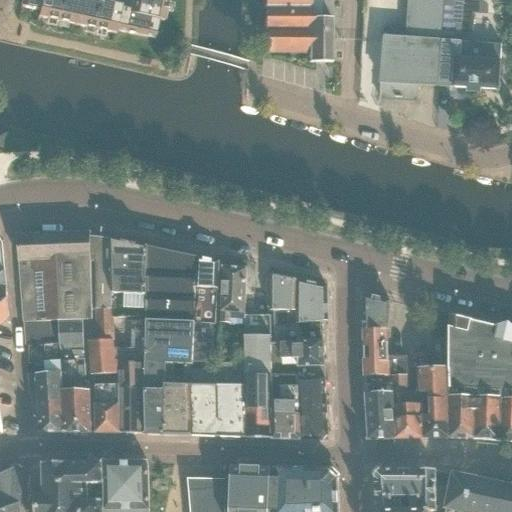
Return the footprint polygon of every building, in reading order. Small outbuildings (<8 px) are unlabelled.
[(131,0),(129,11),(120,9),(122,0),(119,0),(21,0),(20,7),(39,11),(37,18),(114,35),(115,31),(154,40),(158,21),(163,22),(167,0),(131,0)] [(265,0),(265,53),(309,53),(309,56),(313,59),(318,60),(322,60),(327,59),(331,56),(331,53),(332,19),(321,19),(320,0),(265,0)] [(439,87),(442,33),(444,0),(408,0),(405,38),(386,37),(382,83),(381,83),(380,100),(417,102),(419,85),(439,87)] [(442,33),(439,87),(467,88),(467,93),(480,93),(480,89),(499,90),(501,45),(461,42),(462,34),(472,34),(474,13),(487,14),(488,5),(482,4),(482,0),(461,0),(459,34),(442,33)] [(24,325),(83,321),(93,320),(91,237),(90,234),(17,236),(24,325)] [(113,313),(111,240),(96,238),(98,313),(113,313)] [(147,318),(149,248),(111,240),(113,313),(113,318),(147,318)] [(193,366),(193,362),(195,323),(198,259),(149,248),(147,318),(146,350),(145,376),(146,435),(165,436),(165,386),(174,386),(174,366),(179,366),(193,366)] [(195,323),(214,324),(216,324),(219,263),(198,259),(195,323)] [(245,326),(245,316),(245,314),(247,269),(223,268),(221,312),(221,324),(245,326)] [(296,311),(297,281),(271,275),(271,311),(296,311)] [(326,287),(297,281),(296,311),(297,343),(324,342),(323,322),(327,322),(326,287)] [(6,289),(0,295),(0,323),(9,316),(6,289)] [(364,330),(388,329),(390,301),(363,295),(363,296),(364,330)] [(113,313),(98,313),(98,341),(113,341),(114,341),(113,318),(113,313)] [(511,330),(496,326),(496,327),(481,324),(473,322),(473,321),(449,315),(449,357),(449,370),(449,419),(450,439),(475,439),(500,442),(501,442),(511,442),(511,330)] [(272,389),(272,376),(271,344),(271,316),(245,316),(245,326),(245,363),(245,387),(246,439),(273,440),(272,405),(272,389)] [(59,347),(84,346),(83,321),(24,325),(26,345),(27,345),(58,343),(59,347)] [(214,339),(214,324),(195,323),(193,362),(212,363),(214,363),(214,339)] [(388,378),(388,356),(388,330),(388,329),(364,330),(365,377),(365,385),(393,384),(393,378),(388,378)] [(98,341),(90,342),(93,375),(119,374),(118,360),(115,360),(114,349),(113,341),(98,341)] [(298,368),(325,367),(324,342),(297,343),(271,344),(272,376),(298,376),(298,368)] [(63,433),(59,347),(58,343),(27,345),(28,365),(45,364),(46,374),(28,375),(30,392),(38,392),(40,433),(63,433)] [(59,347),(63,433),(92,434),(90,391),(87,391),(84,346),(59,347)] [(145,376),(146,350),(114,349),(115,360),(118,360),(119,374),(119,386),(117,386),(119,434),(146,435),(145,376)] [(428,370),(427,351),(419,351),(420,370),(419,371),(420,394),(422,394),(422,405),(408,405),(407,376),(408,376),(407,356),(388,356),(388,378),(393,378),(393,384),(396,440),(423,439),(450,439),(449,419),(449,370),(428,370)] [(212,371),(212,363),(193,362),(193,366),(192,386),(214,387),(244,387),(245,387),(245,363),(218,363),(218,371),(212,371)] [(190,437),(192,386),(193,366),(179,366),(179,370),(183,370),(183,386),(174,386),(165,386),(165,436),(190,437)] [(179,370),(179,366),(174,366),(174,386),(183,386),(183,370),(179,370)] [(299,390),(300,440),(300,441),(324,441),(328,437),(328,435),(325,367),(298,368),(298,376),(299,390)] [(368,440),(396,440),(393,384),(365,385),(366,395),(365,395),(368,439),(368,440)] [(96,434),(119,434),(117,386),(98,386),(96,387),(97,404),(96,405),(96,434)] [(245,439),(244,387),(214,387),(192,386),(190,437),(218,438),(245,439)] [(299,390),(279,390),(279,405),(272,405),(273,440),(300,440),(299,390)] [(44,496),(35,497),(35,511),(104,511),(104,485),(103,485),(103,463),(43,464),(43,467),(39,471),(39,478),(44,482),(44,496)] [(149,511),(148,463),(103,463),(103,485),(104,485),(104,511),(149,511)] [(206,490),(204,511),(339,511),(338,480),(338,479),(329,470),(327,470),(275,469),(275,471),(271,471),(271,469),(232,468),(232,470),(228,470),(228,468),(226,468),(226,490),(206,490)] [(0,511),(20,511),(20,505),(21,470),(19,469),(18,470),(17,469),(7,475),(6,473),(0,476),(0,511)] [(377,511),(435,511),(436,511),(440,511),(440,507),(436,507),(436,486),(446,486),(447,473),(436,472),(436,471),(381,471),(380,471),(375,477),(377,511)] [(511,511),(511,486),(476,479),(453,474),(444,511),(511,511)]
